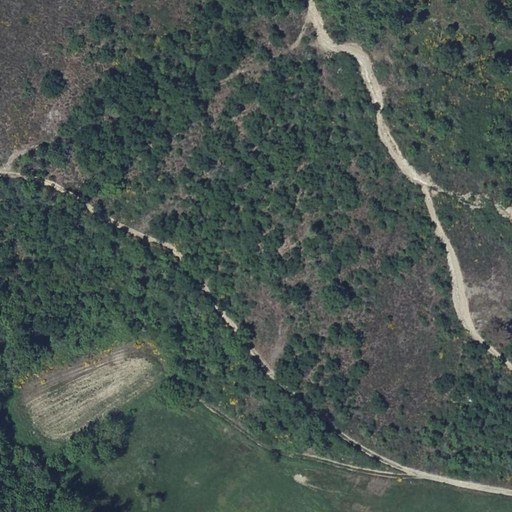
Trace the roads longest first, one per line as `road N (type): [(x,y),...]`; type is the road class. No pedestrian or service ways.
road 1 (track): [(511,489),(410,473),(349,441),(271,376),(174,252),(47,182),(0,173)]
road 2 (track): [(313,0),(325,43),(363,66),(384,132),(437,221),(464,324),(511,367)]
road 3 (track): [(4,174),(17,153),(146,113),(290,49),(310,0)]
road 4 (track): [(410,473),(339,467),(270,448),(173,382)]
